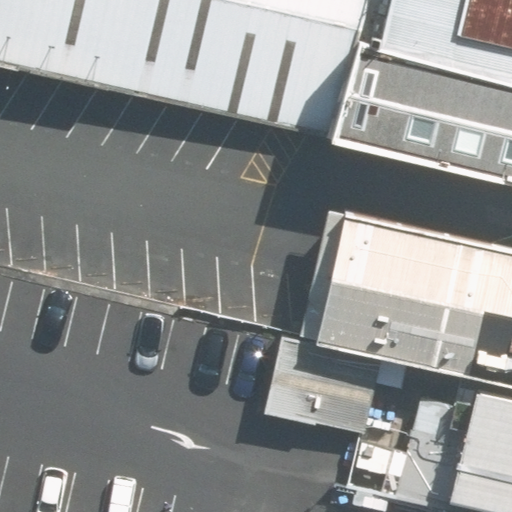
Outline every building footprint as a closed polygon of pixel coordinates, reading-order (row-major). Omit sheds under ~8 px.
[(0,0),(0,62),(306,135),(330,28),(338,0),(0,0)] [(511,0),(338,0),(330,28),(511,71),(511,0)] [(511,71),(330,28),(306,135),(511,180),(511,71)] [(511,241),(335,203),(305,333),(475,372),(511,379),(511,241)] [(511,511),(511,379),(475,372),(443,502),(485,511),(511,511)] [(485,511),(443,502),(440,511),(485,511)]
